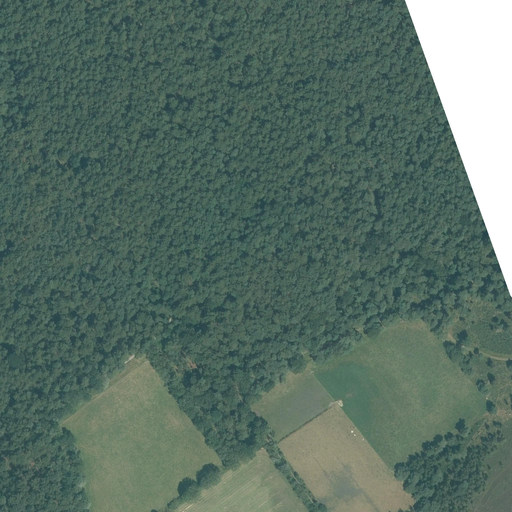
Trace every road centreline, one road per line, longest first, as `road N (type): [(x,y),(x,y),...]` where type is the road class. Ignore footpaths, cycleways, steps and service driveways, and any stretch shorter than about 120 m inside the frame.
road 1 (track): [(511,359),(454,346),(421,310),(231,389)]
road 2 (track): [(511,265),(272,260)]
road 3 (track): [(318,511),(231,389)]
road 4 (track): [(138,257),(78,133)]
road 5 (track): [(78,133),(0,28)]
